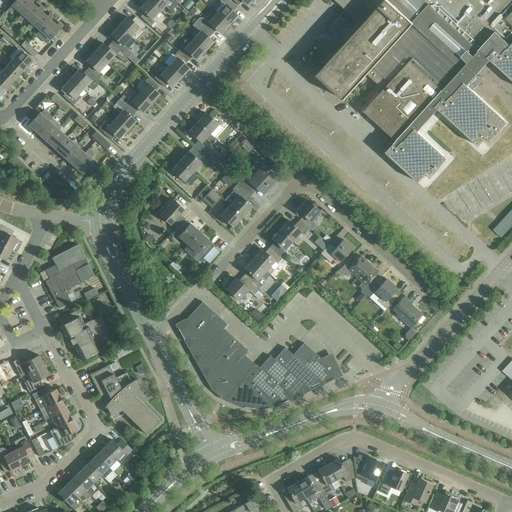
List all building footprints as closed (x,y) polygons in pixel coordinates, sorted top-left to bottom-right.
[(15,8),(21,14),(31,4),(34,0),(33,0),(27,0),(16,0),(8,10),(11,13),(15,8)] [(160,11),(148,0),(144,0),(145,0),(146,2),(140,9),(145,13),(141,18),(152,28),(156,24),(152,20),(160,11)] [(148,0),(160,11),(164,6),(171,12),(178,3),(174,0),(148,0)] [(216,14),(230,26),(232,24),(230,23),(236,16),(232,12),(236,7),(228,0),(219,0),(220,1),(212,10),(216,14)] [(329,85),(333,90),(344,100),(367,74),(378,85),(364,100),(369,106),(364,112),(396,141),(386,153),(419,183),(427,175),(430,178),(429,178),(430,179),(448,159),(418,132),(438,110),(479,147),(486,138),(490,141),(489,142),(490,142),(508,123),(467,86),(470,83),(476,87),(484,78),(476,76),(490,61),(511,80),(511,43),(510,46),(508,44),(511,39),(511,0),(335,0),(358,21),(341,39),(347,44),(318,76),(329,85)] [(195,5),(190,1),(184,7),(189,12),(195,5)] [(37,9),(31,4),(21,14),(17,19),(21,22),(25,17),(31,22),(41,12),(44,9),(40,5),(37,9)] [(34,26),(40,31),(50,21),(53,17),(49,14),(46,17),(41,12),(31,22),(26,27),(30,31),(34,26)] [(197,20),(202,24),(212,34),(216,30),(220,33),(226,26),(229,28),(230,26),(216,14),(209,22),(204,18),(199,18),(197,20)] [(117,25),(131,38),(134,41),(143,32),(142,31),(146,27),(135,17),(131,22),(127,18),(121,25),(119,23),(117,25)] [(59,22),(56,26),(50,21),(40,31),(36,35),(47,44),(51,39),(50,39),(59,29),(59,30),(63,26),(59,22)] [(1,27),(10,36),(13,32),(4,24),(1,27)] [(200,31),(192,40),(206,53),(208,51),(206,49),(212,42),(208,38),(212,34),(202,24),(198,29),(200,31)] [(130,45),(127,43),(131,38),(117,25),(115,27),(117,29),(111,36),(115,40),(111,44),(128,59),(132,54),(126,49),(130,45)] [(181,46),(177,51),(188,60),(192,56),(196,59),(203,52),(205,54),(206,53),(192,40),(184,49),(181,46)] [(21,46),(24,49),(34,57),(38,53),(25,41),(21,46)] [(95,50),(93,51),(107,64),(115,55),(124,63),(128,59),(111,44),(107,48),(104,44),(97,52),(95,50)] [(91,66),(87,70),(98,80),(102,75),(99,73),(107,64),(93,51),(91,54),(93,55),(87,62),(91,66)] [(176,58),(168,67),(182,79),(184,77),(182,76),(188,68),(184,65),(188,60),(177,51),(173,55),(176,58)] [(21,52),(13,61),(23,71),(27,74),(29,71),(26,68),(32,61),(21,52)] [(13,61),(4,71),(14,80),(18,83),(21,80),(18,77),(23,71),(13,61)] [(182,79),(168,67),(160,76),(157,73),(153,77),(164,87),(168,83),(172,86),(178,79),(181,81),(182,79)] [(70,76),(69,77),(83,90),(88,85),(94,91),(101,83),(98,80),(87,70),(83,74),(79,71),(72,78),(70,76)] [(4,71),(0,75),(0,84),(6,90),(9,93),(13,89),(9,86),(14,80),(4,71)] [(69,81),(62,88),(67,92),(63,96),(73,106),(78,102),(86,93),(83,90),(69,77),(67,79),(69,81)] [(147,84),(139,93),(153,106),(155,104),(153,102),(159,95),(155,91),(159,87),(148,77),(144,82),(147,84)] [(330,94),(333,90),(329,85),(325,89),(330,94)] [(129,100),(125,104),(136,114),(139,110),(143,113),(149,106),(151,108),(153,106),(139,93),(136,91),(128,99),(129,100)] [(51,100),(61,109),(65,105),(55,95),(51,100)] [(90,98),(87,102),(93,108),(96,103),(90,98)] [(123,111),(115,120),(130,133),(131,131),(129,129),(135,122),(131,118),(136,114),(125,104),(120,100),(116,104),(123,111)] [(87,113),(92,108),(84,101),(80,106),(87,113)] [(65,105),(61,109),(66,113),(69,109),(65,105)] [(34,135),(36,136),(49,122),(52,118),(44,111),(41,115),(40,114),(35,112),(32,119),(34,120),(29,126),(36,132),(34,135)] [(205,113),(196,122),(209,134),(217,125),(205,113)] [(74,120),(79,124),(83,120),(78,115),(74,120)] [(49,122),(36,136),(38,138),(40,136),(47,142),(57,130),(61,126),(52,118),(49,122)] [(83,120),(79,124),(83,128),(87,124),(83,120)] [(106,121),(99,129),(111,141),(115,136),(119,140),(126,133),(128,135),(130,133),(115,120),(111,125),(106,121)] [(198,142),(193,146),(202,155),(207,150),(200,143),(205,138),(211,144),(215,139),(209,134),(196,122),(187,132),(198,142)] [(337,127),(333,139),(339,141),(343,130),(337,127)] [(52,151),(54,152),(66,138),(57,130),(47,142),(54,149),(52,151)] [(91,137),(96,141),(100,137),(95,132),(91,137)] [(100,137),(96,141),(106,151),(110,147),(100,137)] [(57,151),(64,158),(77,144),(73,140),(71,143),(66,138),(54,152),(55,154),(57,151)] [(226,149),(231,153),(239,144),(235,139),(226,149)] [(70,167),(71,168),(84,154),(79,149),(81,147),(77,144),(64,158),(72,165),(70,167)] [(188,151),(179,160),(192,172),(200,162),(198,160),(202,155),(193,146),(189,152),(188,151)] [(84,154),(71,168),(73,170),(75,168),(82,174),(93,163),(89,159),(94,154),(88,149),(84,154)] [(192,172),(179,160),(171,170),(183,181),(192,172)] [(223,164),(219,169),(226,175),(230,170),(223,164)] [(244,176),(236,185),(250,197),(254,192),(257,189),(263,194),(272,185),(276,180),(261,166),(248,180),(244,176)] [(206,185),(197,195),(202,199),(211,189),(206,185)] [(234,191),(224,201),(227,204),(230,206),(242,218),(245,215),(252,207),(247,203),(246,202),(250,197),(236,185),(232,189),(234,191)] [(211,189),(202,199),(207,203),(212,207),(215,203),(220,198),(211,189)] [(303,215),(299,220),(307,229),(310,230),(315,225),(310,221),(319,212),(306,200),(297,210),(303,215)] [(160,216),(175,229),(184,219),(178,214),(182,209),(173,201),(160,216)] [(226,210),(220,216),(224,220),(233,228),(242,218),(230,206),(226,210)] [(502,237),(511,227),(511,211),(494,229),(502,237)] [(174,231),(188,244),(199,233),(184,219),(175,229),(174,231)] [(288,221),(280,229),(292,240),(295,244),(299,240),(295,236),(300,231),(302,234),(307,229),(299,220),(294,226),(288,221)] [(0,235),(0,243),(12,250),(17,240),(11,236),(14,231),(0,223),(0,235)] [(274,242),(269,247),(282,259),(286,253),(283,250),(292,240),(280,229),(271,239),(274,242)] [(199,233),(188,244),(206,261),(210,256),(206,253),(213,245),(199,233)] [(321,240),(326,244),(331,240),(326,235),(321,240)] [(340,263),(352,249),(342,240),(335,249),(329,244),(320,254),(330,263),(334,258),(340,263)] [(0,257),(6,261),(12,250),(0,243),(0,257)] [(319,248),(322,251),(327,246),(324,243),(319,248)] [(45,281),(49,288),(59,308),(71,302),(66,292),(71,289),(70,288),(94,276),(88,264),(84,257),(78,244),(52,258),(55,265),(45,270),(39,273),(44,282),(45,281)] [(262,249),(253,259),(270,275),(278,265),(282,268),(287,263),(284,261),(282,259),(269,247),(265,252),(262,249)] [(351,273),(357,278),(369,264),(360,256),(353,264),(349,260),(337,273),(341,277),(344,274),(348,277),(351,273)] [(247,271),(242,276),(257,291),(262,285),(257,280),(262,275),(266,279),(270,275),(253,259),(244,269),(247,271)] [(369,264),(357,278),(362,283),(358,286),(362,289),(360,292),(362,293),(356,299),(359,302),(375,284),(371,280),(378,272),(369,264)] [(257,291),(242,276),(238,281),(235,278),(226,289),(239,300),(248,290),(253,295),(257,291)] [(386,279),(378,288),(375,292),(381,297),(377,301),(386,309),(398,297),(393,292),(397,289),(386,279)] [(264,303),(260,309),(264,312),(268,306),(266,304),(270,298),(259,290),(255,296),(264,303)] [(420,324),(425,319),(422,316),(423,315),(411,304),(412,303),(405,296),(392,310),(398,314),(396,316),(410,328),(417,321),(420,324)] [(180,326),(192,337),(215,313),(202,302),(184,322),(180,326)] [(69,340),(72,345),(77,343),(78,346),(75,348),(81,361),(101,351),(97,343),(111,336),(101,315),(83,324),(79,317),(75,309),(58,318),(62,326),(60,327),(66,339),(73,336),(74,337),(69,340)] [(250,315),(257,321),(263,315),(256,309),(250,315)] [(226,397),(227,396),(227,395),(244,377),(255,365),(244,354),(247,350),(223,328),(227,324),(215,313),(192,337),(189,341),(201,352),(197,356),(209,367),(205,371),(217,382),(214,386),(226,397)] [(410,339),(417,332),(412,327),(406,334),(410,339)] [(111,344),(115,351),(128,344),(124,337),(111,344)] [(304,343),(293,355),(292,355),(316,377),(321,381),(337,374),(330,359),(324,362),(304,343)] [(129,345),(115,352),(119,359),(132,352),(129,345)] [(292,355),(285,348),(274,360),(300,384),(305,389),(316,377),(292,355)] [(21,377),(28,373),(44,365),(38,355),(30,360),(27,354),(13,362),(21,377)] [(289,396),(300,384),(274,360),(270,356),(259,368),(284,392),(289,396)] [(109,365),(90,375),(97,389),(105,405),(106,406),(111,416),(122,410),(146,435),(160,421),(135,396),(140,392),(134,380),(131,382),(126,373),(115,378),(112,371),(118,368),(115,362),(109,365)] [(134,366),(137,380),(143,379),(144,386),(151,385),(146,363),(134,366)] [(44,365),(28,373),(31,379),(24,383),(29,393),(43,386),(40,380),(49,375),(44,365)] [(273,404),(284,392),(259,368),(255,365),(244,377),(271,402),(273,404)] [(0,366),(0,383),(2,387),(9,383),(0,366)] [(258,404),(271,402),(244,377),(227,395),(227,396),(241,402),(258,404)] [(35,400),(40,410),(61,399),(56,389),(47,393),(44,388),(32,395),(35,400)] [(21,397),(12,402),(17,410),(26,405),(21,397)] [(46,420),(51,417),(67,409),(61,399),(40,410),(46,420)] [(13,405),(0,410),(0,415),(1,419),(16,412),(13,405)] [(51,417),(56,428),(72,420),(67,409),(51,417)] [(20,417),(13,419),(16,431),(23,429),(20,417)] [(22,422),(26,431),(30,429),(30,428),(26,420),(22,422)] [(72,420),(56,428),(49,431),(58,448),(65,444),(62,438),(77,430),(72,420)] [(36,426),(38,431),(46,428),(43,422),(36,426)] [(17,449),(13,451),(21,467),(31,462),(29,459),(35,456),(24,436),(14,442),(17,449)] [(31,441),(39,457),(45,455),(42,448),(36,438),(31,441)] [(132,450),(121,439),(116,444),(112,440),(104,448),(116,460),(122,466),(126,462),(123,459),(132,450)] [(21,467),(13,451),(7,454),(5,449),(1,448),(0,448),(0,463),(5,473),(10,470),(11,472),(21,467)] [(104,448),(96,455),(109,468),(116,460),(104,448)] [(96,455),(89,463),(101,475),(109,468),(96,455)] [(366,462),(353,456),(355,472),(367,478),(365,484),(372,487),(375,481),(383,464),(368,457),(366,462)] [(338,459),(328,465),(336,480),(343,476),(346,482),(354,478),(352,462),(343,467),(338,459)] [(89,463),(81,471),(93,483),(101,475),(89,463)] [(328,465),(317,471),(322,479),(317,482),(324,495),(328,501),(331,499),(328,493),(334,490),(340,486),(336,480),(328,465)] [(401,491),(408,475),(395,469),(393,474),(387,472),(378,492),(387,495),(390,487),(401,491)] [(133,470),(130,474),(135,479),(139,475),(133,470)] [(81,471),(73,478),(91,496),(95,492),(90,486),(93,483),(81,471)] [(135,479),(130,474),(126,477),(132,482),(135,479)] [(307,477),(297,483),(305,498),(309,504),(315,501),(324,495),(317,482),(312,485),(307,477)] [(73,478),(66,486),(78,498),(82,503),(86,499),(87,500),(91,496),(73,478)] [(424,503),(432,485),(419,480),(417,485),(411,483),(403,500),(415,505),(418,500),(424,503)] [(305,498),(297,483),(286,489),(291,498),(286,501),(292,511),(295,511),(303,508),(299,501),(305,498)] [(78,498),(66,486),(58,494),(75,511),(79,507),(74,502),(78,498)] [(118,486),(115,489),(120,494),(123,491),(118,486)] [(120,494),(115,489),(111,493),(116,498),(120,494)] [(437,510),(440,511),(452,511),(458,500),(447,495),(448,492),(445,491),(443,495),(437,492),(430,509),(437,511),(437,510)] [(336,497),(329,501),(332,508),(340,504),(336,497)] [(255,498),(230,511),(260,511),(258,507),(259,506),(255,498)] [(486,511),(477,507),(478,505),(467,500),(461,511),(486,511)] [(103,501),(99,504),(104,509),(108,506),(103,501)] [(371,502),(366,507),(372,511),(376,507),(371,502)]
